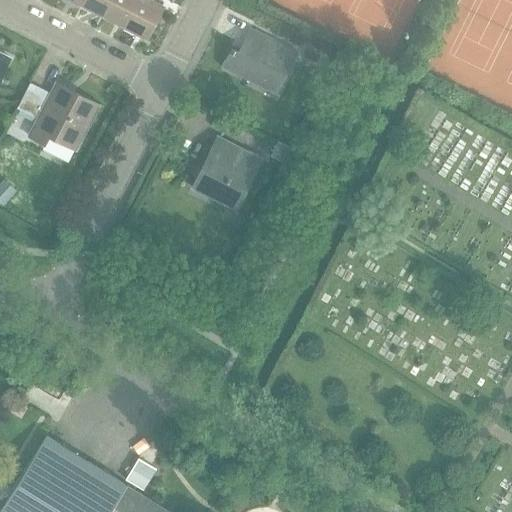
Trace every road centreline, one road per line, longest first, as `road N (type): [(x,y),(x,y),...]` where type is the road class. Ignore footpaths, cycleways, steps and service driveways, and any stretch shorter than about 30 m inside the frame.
road 1 (residential): [(377,511),(49,314)]
road 2 (residential): [(49,314),(159,90)]
road 3 (residential): [(159,90),(0,5)]
